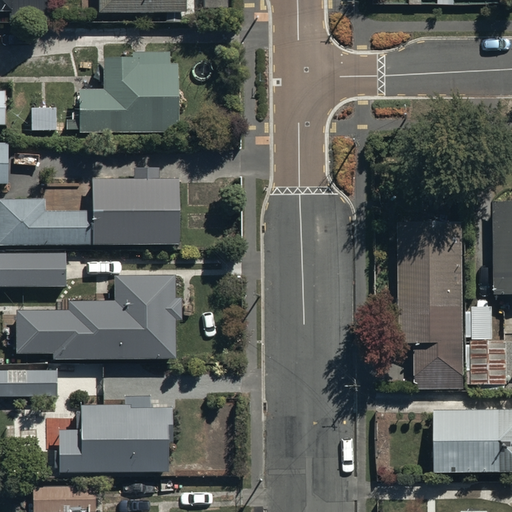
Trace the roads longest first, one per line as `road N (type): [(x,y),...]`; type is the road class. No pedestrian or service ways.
road 1 (residential): [(306,74),(310,511)]
road 2 (residential): [(306,74),(511,72)]
